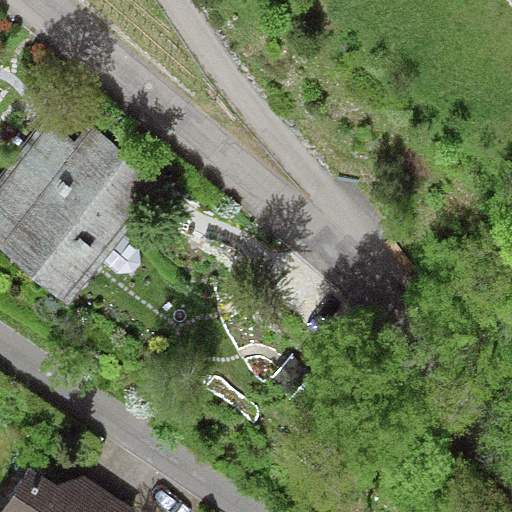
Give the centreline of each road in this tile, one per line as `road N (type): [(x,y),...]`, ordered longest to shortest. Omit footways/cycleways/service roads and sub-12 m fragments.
road 1 (residential): [(37,0),(308,229),(511,466)]
road 2 (residential): [(0,354),(251,511)]
